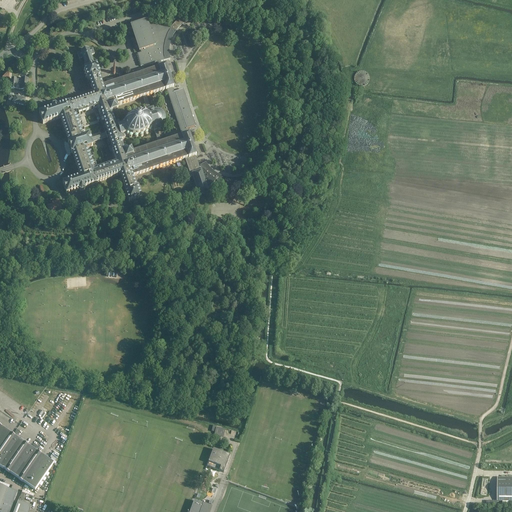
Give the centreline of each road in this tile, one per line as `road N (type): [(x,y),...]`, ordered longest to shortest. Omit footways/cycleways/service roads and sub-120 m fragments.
road 1 (track): [(227,441),(194,424),(89,398)]
road 2 (track): [(480,422),(355,385),(352,376)]
road 3 (track): [(475,472),(480,419),(495,405),(511,343)]
